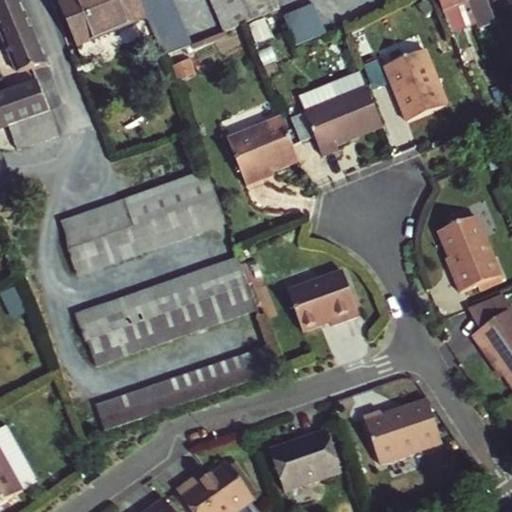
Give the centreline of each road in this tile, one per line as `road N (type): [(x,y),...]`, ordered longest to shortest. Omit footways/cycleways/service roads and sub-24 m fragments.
road 1 (residential): [(75,511),(190,425),(423,351)]
road 2 (residential): [(423,351),(511,490)]
road 3 (residential): [(423,351),(378,216)]
